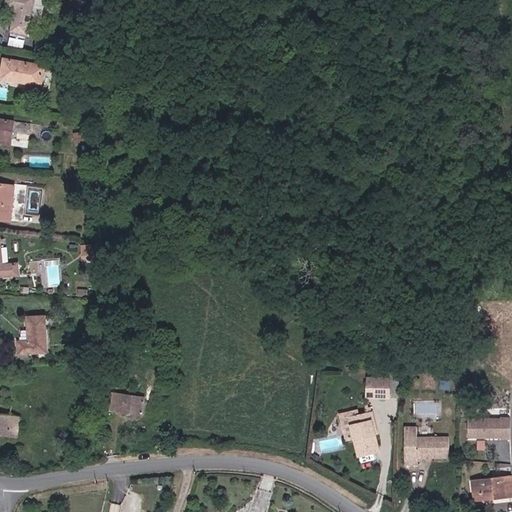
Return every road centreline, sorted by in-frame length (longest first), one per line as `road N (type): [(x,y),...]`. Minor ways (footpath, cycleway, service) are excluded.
road 1 (tertiary): [(12,475),(183,459),(275,468),(356,511)]
road 2 (unknown): [(381,389),(386,472),(374,511)]
